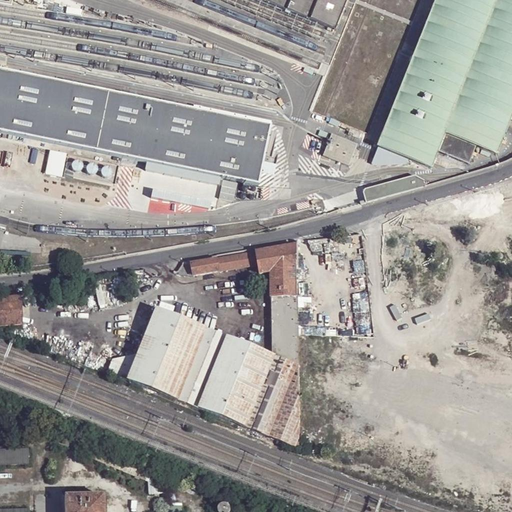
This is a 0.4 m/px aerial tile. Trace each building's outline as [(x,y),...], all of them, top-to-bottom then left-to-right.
[(256,0),(334,32),(346,0),(256,0)] [(494,156),(508,120),(511,121),(511,0),(436,0),(377,149),(431,170),(437,153),(468,166),(475,149),(494,156)] [(273,121),(0,68),(0,131),(261,182),(273,121)] [(354,146),(329,136),(321,156),(345,166),(354,146)] [(56,165),(62,165),(63,156),(48,155),(46,177),(55,177),(56,165)] [(366,204),(424,189),(422,181),(414,177),(365,191),(363,194),(366,204)] [(414,259),(412,238),(389,241),(392,262),(414,259)] [(321,247),(323,268),(357,264),(355,243),(321,247)] [(297,297),(295,245),(190,264),(193,277),(257,266),(259,274),(269,273),(270,298),(296,298),(297,297)] [(0,326),(22,325),(19,297),(0,298),(0,326)] [(297,321),(296,298),(270,298),(270,321),(297,321)] [(157,311),(141,354),(130,381),(245,428),(272,359),(271,358),(157,311)] [(297,369),(297,321),(270,321),(271,358),(272,359),(297,369)] [(130,381),(141,354),(113,360),(108,372),(130,381)] [(299,450),(297,369),(272,359),(245,428),(299,450)] [(65,449),(71,435),(54,428),(35,421),(30,435),(65,449)] [(54,426),(54,428),(71,435),(72,433),(54,426)] [(85,450),(88,442),(83,440),(80,448),(85,450)] [(93,444),(88,458),(148,482),(149,495),(164,494),(163,481),(163,476),(163,471),(93,444)] [(28,450),(0,450),(0,465),(28,464),(28,450)] [(163,481),(168,482),(171,503),(176,503),(173,478),(163,476),(163,481)] [(101,511),(101,496),(86,496),(77,496),(63,496),(63,511),(101,511)] [(171,503),(165,503),(165,511),(181,511),(181,503),(176,503),(171,503)]
